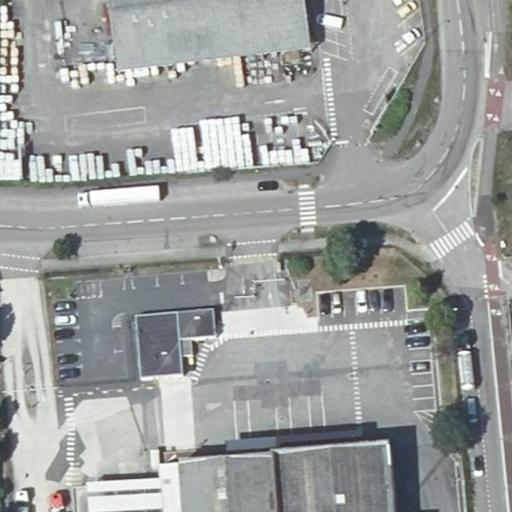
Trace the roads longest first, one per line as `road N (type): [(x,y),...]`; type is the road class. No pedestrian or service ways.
road 1 (unclassified): [(0,226),(360,203),(426,183)]
road 2 (unknown): [(345,97),(324,86),(82,106),(55,89),(37,0)]
road 3 (unclassified): [(426,183),(477,278),(500,511)]
road 4 (unclassified): [(426,183),(463,96),(457,0)]
